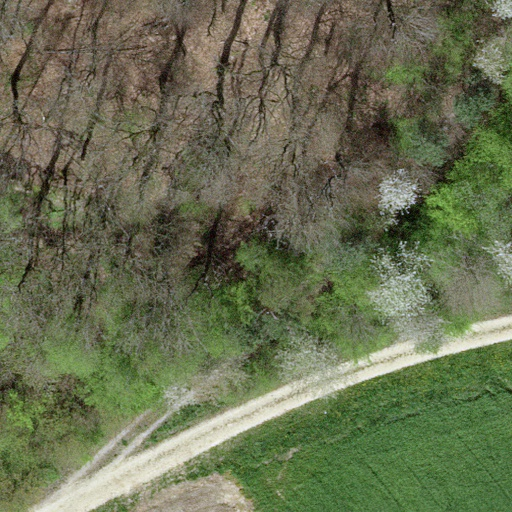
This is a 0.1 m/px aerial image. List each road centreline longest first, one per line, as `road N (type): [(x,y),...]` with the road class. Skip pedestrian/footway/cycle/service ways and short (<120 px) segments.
road 1 (track): [(76,495),(347,248),(511,30)]
road 2 (track): [(47,511),(169,448),(471,318),(511,314)]
